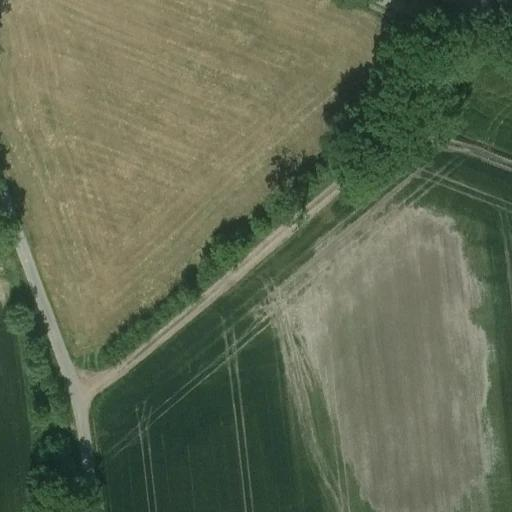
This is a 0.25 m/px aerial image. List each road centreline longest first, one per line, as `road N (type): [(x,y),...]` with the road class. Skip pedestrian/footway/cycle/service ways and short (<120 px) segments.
road 1 (track): [(496,42),(75,406)]
road 2 (unclassified): [(0,200),(75,406),(87,511)]
road 3 (unclassified): [(390,0),(496,42),(511,27)]
